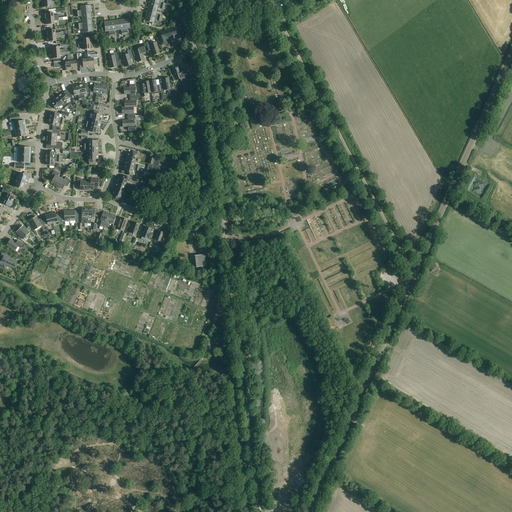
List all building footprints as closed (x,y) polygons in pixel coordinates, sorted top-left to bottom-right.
[(149,2),(148,9),(157,11),(158,8),(164,9),(164,6),(149,2)] [(75,11),(76,14),(91,13),(90,5),(81,6),(81,11),(75,11)] [(148,9),(146,15),(161,19),(162,16),(156,14),(157,11),(148,9)] [(161,21),(161,19),(146,15),(145,21),(154,23),(155,20),(161,21)] [(122,20),(124,35),(128,34),(128,35),(130,35),(130,32),(127,32),(126,29),(130,28),(129,19),(122,20)] [(109,36),(112,36),(110,21),(104,22),(105,32),(108,31),(109,36)] [(172,45),(181,42),(179,37),(175,38),(174,35),(176,34),(174,29),(160,33),(161,36),(158,36),(161,45),(166,44),(165,38),(171,36),(172,39),(170,39),(172,45)] [(153,55),(159,53),(156,43),(150,44),(149,42),(146,43),(148,51),(152,50),(153,55)] [(134,57),(136,56),(138,62),(144,60),(143,55),(146,54),(143,46),(140,47),(139,46),(136,47),(137,50),(132,51),(134,57)] [(130,60),(133,59),(130,50),(127,51),(128,54),(122,56),(125,67),(132,65),(130,60)] [(116,62),(119,61),(117,52),(110,54),(111,56),(108,57),(111,68),(117,67),(116,62)] [(183,70),(183,72),(186,80),(189,78),(188,76),(194,74),(190,63),(184,65),(186,69),(183,70)] [(186,80),(183,72),(183,70),(180,71),(178,67),(172,69),(176,80),(182,78),(183,81),(186,80)] [(160,85),(161,92),(164,92),(164,91),(168,90),(169,95),(175,95),(174,89),(173,86),(170,86),(169,78),(162,79),(163,84),(160,85)] [(192,79),(187,81),(190,90),(195,88),(192,79)] [(151,93),(151,94),(161,93),(161,92),(160,85),(157,85),(156,80),(149,81),(151,93)] [(145,94),(151,93),(149,81),(143,82),(143,84),(140,84),(142,97),(146,96),(145,94)] [(79,85),(81,100),(85,99),(83,94),(87,93),(86,90),(89,90),(89,87),(88,84),(85,84),(79,85)] [(90,92),(93,93),(96,94),(96,98),(98,99),(101,85),(94,84),(94,85),(89,85),(90,92)] [(130,94),(130,97),(137,97),(141,97),(141,93),(136,94),(136,87),(135,87),(135,84),(129,85),(129,88),(124,88),(124,94),(130,94)] [(79,101),(81,100),(79,85),(72,87),(74,96),(77,95),(79,101)] [(101,85),(98,99),(101,99),(102,94),(106,95),(107,86),(101,85)] [(58,96),(68,108),(70,106),(66,102),(69,100),(69,99),(70,98),(69,93),(67,90),(63,93),(63,92),(58,96)] [(55,102),(52,104),(56,109),(59,107),(62,105),(65,110),(68,108),(58,96),(53,100),(55,102)] [(124,101),(124,107),(133,107),(136,107),(136,101),(137,101),(137,97),(130,97),(130,101),(124,101)] [(127,114),(127,117),(135,117),(135,114),(133,114),(133,107),(124,107),(122,107),(122,114),(127,114)] [(94,110),(92,119),(101,121),(103,115),(98,114),(98,111),(94,110)] [(50,112),(49,118),(64,121),(64,118),(59,117),(60,114),(50,112)] [(122,121),(122,128),(128,127),(128,131),(136,130),(135,126),(134,126),(134,120),(139,120),(139,117),(135,117),(127,117),(127,121),(122,121)] [(48,124),(52,125),(53,125),(52,130),(60,131),(60,127),(57,127),(57,123),(63,124),(64,121),(49,118),(48,124)] [(86,121),(85,124),(100,128),(101,121),(92,119),(91,123),(86,121)] [(12,122),(14,130),(26,127),(24,120),(12,122)] [(98,134),(100,128),(85,124),(85,127),(90,128),(89,132),(98,134)] [(15,138),(27,135),(26,127),(14,130),(15,138)] [(47,133),(46,139),(56,140),(56,137),(59,137),(60,131),(52,130),(52,131),(53,131),(53,134),(47,133)] [(51,145),(51,148),(62,149),(62,143),(59,143),(55,143),(56,140),(46,139),(46,145),(51,145)] [(14,147),(14,154),(18,155),(30,155),(30,151),(30,147),(18,147),(18,148),(14,147)] [(127,152),(126,158),(135,160),(137,152),(132,151),(132,153),(127,152)] [(88,162),(89,162),(89,165),(95,165),(95,160),(98,160),(98,153),(88,153),(88,162)] [(14,161),(18,162),(30,163),(30,155),(18,155),(14,154),(14,161)] [(126,158),(125,164),(139,168),(140,165),(134,164),(135,160),(126,158)] [(123,170),(126,171),(125,174),(132,176),(133,173),(132,173),(133,170),(138,171),(139,168),(125,164),(123,170)] [(51,183),(57,186),(61,178),(58,176),(59,174),(54,171),(50,177),(53,179),(51,183)] [(17,172),(15,179),(21,181),(23,174),(17,172)] [(23,174),(21,181),(27,183),(29,176),(23,174)] [(118,176),(116,183),(130,188),(132,185),(126,183),(127,180),(130,181),(131,177),(123,175),(122,178),(118,176)] [(61,178),(57,186),(63,189),(65,185),(67,187),(71,181),(66,178),(64,180),(61,178)] [(80,190),(86,190),(87,182),(84,181),(82,179),(80,179),(80,178),(77,178),(77,185),(80,185),(80,190)] [(13,186),(19,188),(21,181),(15,179),(13,186)] [(87,182),(86,190),(93,191),(93,189),(97,189),(98,185),(100,185),(101,181),(101,179),(97,179),(90,179),(90,182),(87,182)] [(143,180),(141,187),(148,189),(150,182),(143,180)] [(21,181),(19,188),(25,190),(27,183),(21,181)] [(474,181),(474,190),(481,191),(482,184),(478,183),(478,182),(474,181)] [(116,183),(113,189),(123,192),(124,189),(129,191),(130,188),(116,183)] [(2,192),(0,195),(13,202),(15,197),(9,194),(10,192),(4,188),(2,192)] [(120,201),(123,192),(113,189),(111,194),(116,196),(115,199),(120,201)] [(0,201),(0,202),(1,202),(10,207),(11,206),(12,206),(13,203),(12,203),(12,202),(13,202),(0,195),(0,201)] [(60,214),(61,220),(61,223),(64,222),(64,221),(70,221),(69,211),(63,212),(63,214),(60,214)] [(69,211),(70,221),(75,220),(75,224),(76,224),(78,224),(78,219),(79,212),(74,213),(74,211),(69,211)] [(100,220),(102,221),(100,226),(104,227),(109,213),(103,211),(100,220)] [(50,214),(53,223),(58,222),(58,220),(61,220),(60,214),(56,215),(56,213),(50,214)] [(109,213),(104,227),(107,228),(108,223),(112,224),(115,215),(109,213)] [(41,218),(42,220),(43,220),(44,224),(47,224),(47,225),(53,223),(50,214),(45,215),(45,217),(41,218)] [(41,225),(43,230),(46,229),(44,224),(43,220),(42,220),(39,221),(36,217),(30,221),(34,229),(41,225)] [(115,226),(118,227),(117,229),(124,231),(128,220),(121,217),(120,220),(118,219),(115,226)] [(136,235),(140,224),(133,222),(129,232),(136,235)] [(32,236),(34,234),(29,226),(26,229),(23,226),(17,232),(23,239),(29,233),(32,236)] [(140,233),(143,234),(142,237),(150,240),(152,234),(149,233),(151,228),(146,226),(145,229),(142,228),(140,233)] [(162,247),(164,242),(161,241),(164,233),(158,231),(154,240),(158,241),(156,245),(162,247)] [(14,242),(10,239),(7,245),(15,251),(18,246),(21,248),(23,244),(18,240),(16,243),(14,241),(14,242)] [(18,261),(10,258),(11,256),(3,252),(1,256),(4,257),(2,261),(0,260),(0,268),(4,270),(6,265),(14,269),(18,261)] [(196,267),(207,266),(205,254),(194,255),(196,267)] [(167,289),(168,280),(159,280),(159,289),(167,289)]
